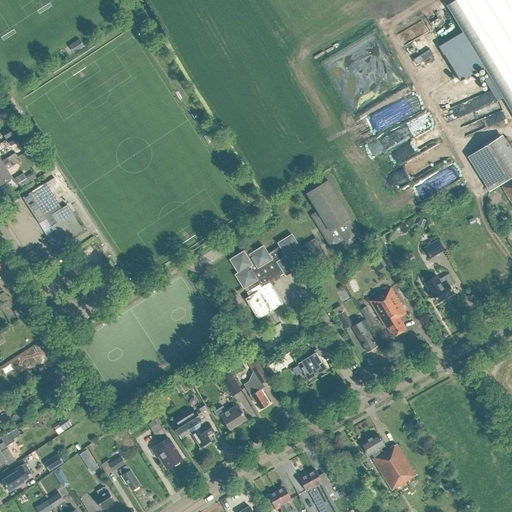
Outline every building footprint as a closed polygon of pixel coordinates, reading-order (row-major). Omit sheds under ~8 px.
[(511,0),(452,0),(447,3),(491,75),(484,79),(485,80),(497,99),(504,95),(511,108),(511,0)] [(73,45),(76,50),(87,43),(84,38),(73,45)] [(384,107),(370,113),(378,129),(391,122),(384,107)] [(383,130),(388,144),(412,135),(407,121),(383,130)] [(6,139),(18,131),(14,124),(1,132),(6,139)] [(406,153),(438,139),(433,129),(402,143),(406,153)] [(11,146),(23,138),(19,132),(7,140),(11,146)] [(468,157),(489,191),(511,176),(511,150),(502,135),(468,157)] [(443,143),(407,160),(413,172),(449,155),(443,143)] [(0,167),(2,166),(3,166),(3,165),(4,165),(10,162),(9,161),(7,157),(2,161),(0,158),(0,167)] [(4,165),(3,165),(3,166),(2,166),(0,167),(0,184),(12,177),(7,169),(12,166),(10,162),(4,165)] [(445,170),(450,179),(461,173),(455,164),(445,170)] [(426,191),(446,187),(443,172),(423,176),(426,191)] [(26,178),(23,173),(13,179),(16,184),(26,178)] [(511,179),(501,186),(511,203),(511,179)] [(360,236),(349,218),(350,217),(327,180),(306,193),(317,211),(311,215),(330,247),(344,239),(347,244),(360,236)] [(61,208),(45,182),(22,197),(38,223),(46,218),(51,226),(55,233),(62,243),(83,230),(82,228),(67,205),(61,208)] [(282,302),(269,282),(283,273),(285,275),(298,266),(290,253),(299,248),(291,234),(277,242),(279,246),(267,253),(263,245),(253,251),(250,247),(243,251),(229,259),(238,272),(235,274),(243,288),(244,287),(249,296),(245,298),(256,317),(282,302)] [(300,246),(310,261),(324,251),(315,237),(300,246)] [(437,239),(423,248),(430,258),(443,250),(437,239)] [(8,256),(0,260),(0,262),(9,276),(17,271),(8,256)] [(438,279),(436,275),(423,282),(428,290),(427,290),(431,298),(434,296),(438,302),(453,293),(448,285),(453,282),(448,273),(438,279)] [(106,292),(102,281),(89,286),(93,297),(106,292)] [(392,337),(406,328),(399,317),(406,313),(390,287),(369,300),(385,328),(386,327),(392,337)] [(26,303),(19,308),(22,312),(29,308),(26,303)] [(370,327),(376,323),(366,305),(360,309),(370,327)] [(343,310),(338,314),(346,327),(352,324),(343,310)] [(286,332),(302,322),(295,311),(279,321),(286,332)] [(41,319),(35,323),(42,334),(48,331),(41,319)] [(377,346),(367,330),(370,329),(364,319),(352,326),(355,332),(367,352),(377,346)] [(221,350),(237,340),(233,332),(217,343),(221,350)] [(317,355),(325,351),(320,342),(314,345),(317,349),(311,352),(313,354),(298,363),(308,379),(325,368),(317,355)] [(361,358),(357,351),(351,354),(355,362),(361,358)] [(256,361),(249,365),(260,383),(267,379),(256,361)] [(350,371),(356,385),(369,379),(362,365),(350,371)] [(38,369),(42,375),(47,372),(44,366),(38,369)] [(47,372),(42,375),(45,381),(51,377),(47,372)] [(232,395),(240,389),(230,374),(222,379),(232,395)] [(269,378),(277,397),(283,395),(274,375),(269,378)] [(244,384),(248,389),(251,394),(250,395),(253,401),(254,400),(260,409),(268,404),(262,395),(263,394),(260,389),(258,390),(252,379),(244,384)] [(160,409),(167,405),(161,396),(154,400),(160,409)] [(246,418),(237,404),(226,411),(222,405),(213,411),(218,418),(221,416),(229,429),(246,418)] [(180,438),(190,432),(191,433),(191,435),(193,437),(194,438),(200,447),(210,440),(207,435),(214,431),(204,416),(201,419),(195,409),(172,424),(180,438)] [(63,429),(73,420),(69,415),(58,424),(63,429)] [(157,437),(165,432),(159,423),(160,421),(158,417),(148,424),(157,437)] [(0,463),(5,461),(7,465),(15,460),(7,448),(6,446),(14,440),(9,432),(0,437),(3,442),(0,443),(0,463)] [(20,437),(23,440),(16,446),(19,449),(31,438),(26,432),(20,437)] [(391,490),(415,475),(396,444),(382,452),(380,448),(384,445),(377,433),(361,443),(368,455),(371,453),(374,457),(372,458),(391,490)] [(158,455),(166,468),(182,458),(173,445),(168,438),(151,449),(156,456),(158,455)] [(87,449),(80,454),(83,459),(91,454),(87,449)] [(57,455),(44,463),(49,471),(62,463),(57,455)] [(113,471),(125,464),(120,456),(108,464),(113,471)] [(367,469),(372,466),(366,457),(362,460),(367,469)] [(13,469),(15,472),(2,480),(8,490),(23,481),(23,479),(28,476),(27,475),(31,472),(25,462),(13,469)] [(225,471),(219,463),(202,473),(207,482),(225,471)] [(132,490),(140,485),(130,469),(129,470),(126,465),(118,470),(121,474),(120,475),(124,481),(126,481),(132,490)] [(61,472),(67,483),(74,479),(68,469),(61,472)] [(315,469),(307,473),(324,504),(327,511),(336,511),(338,511),(324,486),(329,483),(323,472),(318,475),(315,469)] [(307,473),(299,478),(306,491),(310,489),(311,490),(309,491),(312,497),(318,507),(320,511),(327,511),(326,510),(324,504),(307,473)] [(344,482),(332,488),(340,502),(351,496),(344,482)] [(107,504),(114,500),(108,490),(106,491),(103,486),(96,491),(99,496),(95,498),(101,508),(103,506),(104,508),(108,505),(107,504)] [(284,486),(276,490),(287,511),(294,511),(292,507),(291,508),(287,501),(291,499),(284,486)] [(280,511),(287,511),(276,490),(268,495),(275,508),(279,505),(281,511),(280,511)] [(77,511),(75,509),(71,511),(58,492),(48,499),(53,507),(57,505),(61,511),(77,511)] [(38,511),(46,511),(52,508),(47,500),(35,507),(38,511)]
